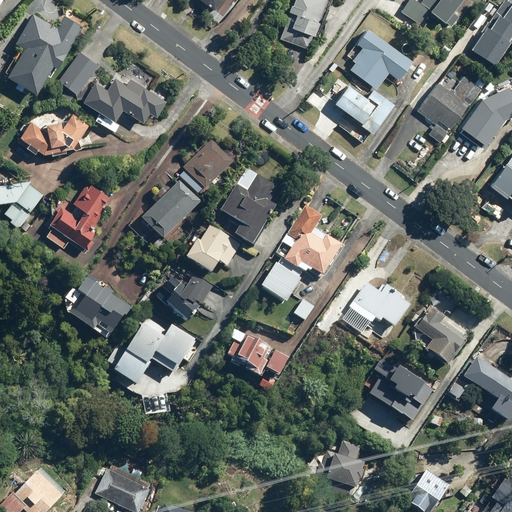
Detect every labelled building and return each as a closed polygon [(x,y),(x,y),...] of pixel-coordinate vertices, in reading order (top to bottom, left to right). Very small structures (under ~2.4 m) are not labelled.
[(196,0),(214,13),(223,0),(196,0)] [(307,49),(311,37),(316,38),(329,0),(333,0),(342,3),(343,0),(294,0),(280,40),(307,49)] [(409,0),(401,12),(417,24),(426,11),(409,0)] [(443,22),(459,0),(422,0),(420,4),(443,22)] [(502,0),(470,51),(493,65),(511,35),(511,2),(511,3),(506,0),(502,0)] [(5,78),(35,95),(55,61),(58,63),(81,25),(64,15),(57,28),(32,14),(14,45),(22,50),(5,78)] [(410,61),(366,29),(356,43),(361,47),(351,61),(355,64),(350,70),(376,89),(388,72),(397,79),(410,61)] [(58,82),(76,95),(98,66),(79,53),(58,82)] [(451,93),(437,84),(418,112),(434,124),(437,120),(451,130),(468,104),(470,105),(481,89),(463,77),(451,93)] [(94,83),(82,103),(114,123),(121,111),(142,124),(149,114),(155,118),(166,102),(129,79),(125,85),(114,78),(107,90),(94,83)] [(333,105),(356,121),(355,123),(371,135),(393,104),(373,90),(367,98),(377,106),(368,119),(365,117),(369,111),(362,106),(366,100),(346,86),(333,105)] [(462,130),(460,133),(480,148),(483,145),(484,146),(504,119),(511,115),(511,95),(509,88),(480,101),(460,129),(462,130)] [(33,122),(22,138),(43,152),(76,144),(91,122),(73,110),(64,123),(60,120),(46,122),(47,128),(43,129),(33,122)] [(435,124),(427,134),(440,144),(448,134),(435,124)] [(181,170),(204,193),(233,164),(211,141),(181,170)] [(505,199),(507,196),(511,200),(511,203),(511,154),(489,187),(505,199)] [(232,238),(250,248),(275,208),(269,204),(273,197),(268,194),(273,186),(256,176),(247,192),(236,185),(218,213),(239,226),(232,238)] [(0,182),(0,201),(8,200),(1,209),(18,222),(42,191),(28,180),(0,182)] [(51,224),(44,234),(63,246),(68,239),(82,248),(94,231),(89,228),(110,196),(87,181),(70,207),(60,201),(47,222),(51,224)] [(139,221),(161,243),(200,204),(179,182),(139,221)] [(321,279),(341,247),(326,237),(322,243),(311,236),(322,217),(305,206),(286,236),(295,241),(282,262),(296,271),(296,270),(304,274),(306,272),(309,273),(310,272),(321,279)] [(196,240),(184,260),(210,276),(217,264),(226,269),(240,246),(209,227),(199,242),(196,240)] [(275,264),(260,288),(285,304),(301,281),(275,264)] [(171,276),(155,294),(186,322),(199,308),(213,284),(194,273),(185,288),(171,276)] [(133,306),(87,275),(75,293),(83,298),(68,319),(91,334),(94,329),(108,339),(121,319),(124,320),(133,306)] [(393,330),(408,308),(398,301),(400,298),(385,287),(384,289),(382,287),(378,292),(365,284),(348,309),(371,325),(374,320),(379,324),(381,321),(393,330)] [(313,309),(302,302),(293,315),(304,322),(313,309)] [(352,319),(333,306),(322,322),(341,335),(352,319)] [(423,353),(445,369),(464,344),(439,325),(445,318),(430,307),(413,329),(431,342),(423,353)] [(134,388),(151,363),(174,378),(195,343),(170,327),(166,332),(145,318),(112,373),(134,388)] [(388,332),(378,325),(369,338),(379,345),(388,332)] [(263,362),(270,349),(234,330),(229,340),(233,342),(226,357),(231,359),(228,364),(261,381),(257,387),(269,393),(287,360),(273,353),(268,364),(263,362)] [(381,374),(369,393),(411,421),(432,390),(381,357),(373,369),(381,374)] [(507,425),(511,417),(511,381),(476,357),(462,378),(496,401),(489,413),(507,425)] [(328,483),(354,491),(357,482),(359,482),(361,473),(360,473),(362,466),(354,464),(359,449),(341,443),(336,458),(333,457),(334,456),(325,453),(321,466),(319,465),(314,479),(319,481),(317,486),(327,489),(328,483)] [(511,511),(511,469),(490,501),(495,505),(490,511),(511,511)] [(93,495),(126,511),(138,511),(148,493),(105,471),(93,495)] [(430,511),(447,488),(424,473),(403,504),(416,511),(430,511)] [(21,511),(22,511),(48,511),(60,500),(35,475),(14,496),(12,494),(0,506),(0,511),(21,511)]
